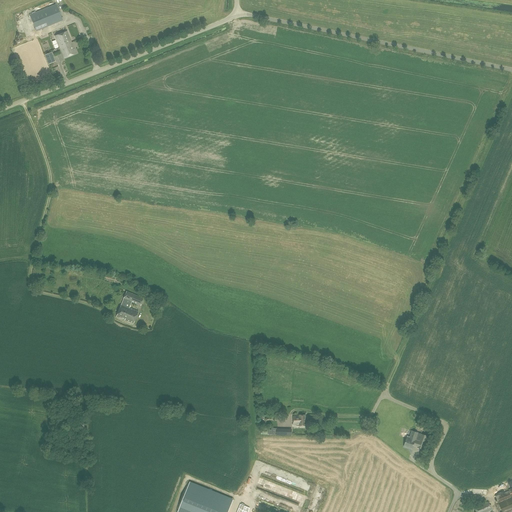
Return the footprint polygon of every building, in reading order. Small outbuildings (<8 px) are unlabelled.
[(62,20),(56,4),(30,15),(36,31),(62,20)] [(64,58),(76,53),(67,31),(55,36),(64,58)] [(56,62),(51,51),(44,54),(48,65),(56,62)] [(129,308),(132,301),(141,305),(144,298),(126,291),(116,316),(134,323),(139,311),(129,308)] [(300,426),(306,426),(306,415),(299,415),(300,416),(293,416),(293,425),(300,424),(300,426)] [(428,436),(422,434),(417,433),(413,431),(411,437),(408,436),(404,447),(412,449),(415,442),(419,443),(417,448),(423,449),(428,436)] [(262,481),(260,488),(289,497),(298,500),(300,493),(262,481)] [(192,483),(180,511),(230,511),(235,500),(192,483)] [(511,488),(509,490),(509,491),(496,497),(502,511),(507,511),(511,510),(511,488)] [(485,511),(492,509),(489,501),(475,507),(477,511),(485,511)]
